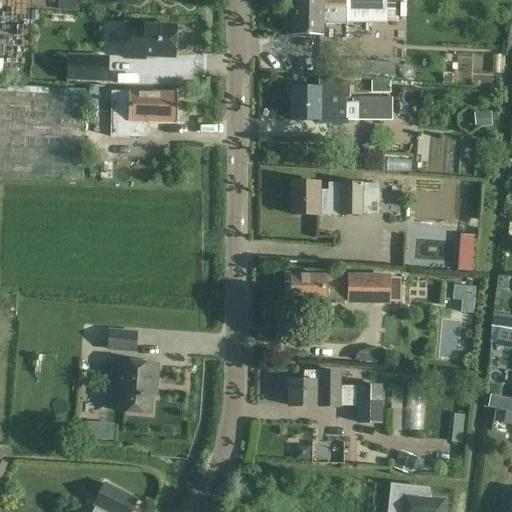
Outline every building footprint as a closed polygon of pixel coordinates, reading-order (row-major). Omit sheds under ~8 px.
[(293,0),(294,34),(321,34),(321,25),(346,25),(346,23),(396,23),(396,0),(387,0),(386,0),(293,0)] [(144,59),(144,56),(174,57),(175,28),(125,26),(124,59),(144,59)] [(108,59),(67,57),(67,79),(107,81),(108,59)] [(345,73),(394,77),(395,64),(346,60),(345,73)] [(317,124),(346,124),(346,121),(392,122),(392,99),(357,98),(357,104),(346,104),(346,100),(349,100),(349,81),(318,81),(318,88),(293,88),(293,121),(317,121),(317,124)] [(390,82),(371,82),(371,93),(390,94),(390,82)] [(0,176),(83,180),(86,91),(0,87),(0,176)] [(90,121),(176,123),(177,95),(129,94),(129,92),(90,91),(90,121)] [(387,169),(412,170),(413,156),(388,155),(387,169)] [(291,216),(339,216),(339,215),(379,215),(379,184),(327,184),(327,190),(318,190),(318,183),(292,182),(291,216)] [(462,233),(461,270),(478,270),(479,233),(462,233)] [(347,276),(291,276),(291,302),(307,302),(307,312),(311,316),(320,316),(323,312),(323,302),(347,302),(347,305),(389,305),(390,275),(347,275),(347,276)] [(107,351),(135,353),(137,332),(108,330),(107,351)] [(113,411),(149,413),(152,382),(156,382),(157,365),(114,363),(113,374),(116,374),(113,411)] [(291,383),(291,391),(287,391),(285,392),(284,393),(283,395),(283,403),(285,404),(287,405),(291,406),(320,406),(320,407),(339,407),(355,407),(356,424),(382,424),(382,385),(357,385),(357,386),(339,387),(339,373),(305,373),(305,383),(291,383)] [(400,431),(403,387),(392,386),(390,431),(400,431)] [(511,411),(511,397),(492,393),(489,406),(511,411)] [(511,427),(511,413),(506,412),(503,425),(511,427)] [(455,440),(465,440),(466,414),(456,414),(455,440)] [(400,452),(393,468),(409,475),(416,459),(400,452)] [(131,511),(138,499),(104,482),(92,505),(94,506),(91,511),(78,511),(77,511),(76,511),(131,511)] [(402,511),(442,511),(444,500),(404,496),(402,511)]
